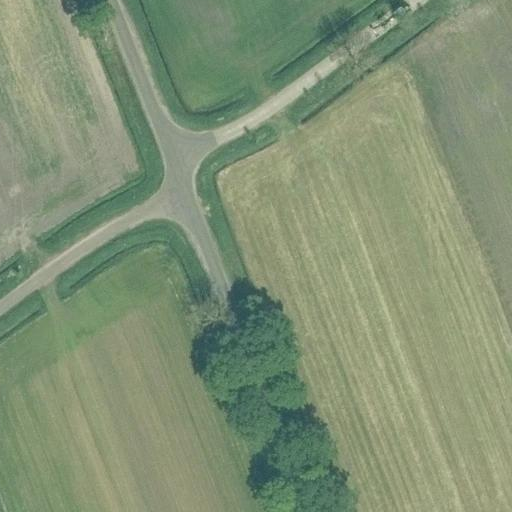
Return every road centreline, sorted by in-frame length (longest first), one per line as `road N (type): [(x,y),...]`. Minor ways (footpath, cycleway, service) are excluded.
road 1 (unclassified): [(306,511),(187,198)]
road 2 (unclassified): [(171,157),(255,119),(418,0)]
road 3 (unclassified): [(0,309),(101,235),(187,198)]
road 4 (unclassified): [(171,157),(109,0)]
